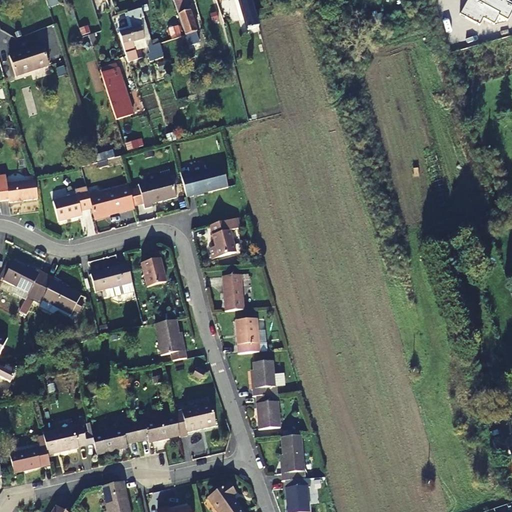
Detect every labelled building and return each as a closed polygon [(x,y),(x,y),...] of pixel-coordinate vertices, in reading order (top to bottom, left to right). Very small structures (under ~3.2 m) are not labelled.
[(185,35),(197,31),(186,0),(184,0),(175,3),(185,35)] [(255,13),(251,0),(240,0),(244,17),(255,13)] [(481,25),(492,3),(484,0),(467,0),(461,15),(481,25)] [(141,18),(143,16),(140,7),(129,11),(134,28),(120,32),(128,56),(129,60),(143,56),(140,47),(135,49),(132,40),(144,37),(141,18)] [(158,57),(163,56),(159,43),(152,44),(150,37),(147,37),(149,51),(156,49),(158,57)] [(13,71),(45,62),(40,41),(7,51),(13,71)] [(101,70),(116,120),(133,115),(117,65),(101,70)] [(150,126),(165,120),(166,125),(181,119),(169,88),(140,99),(150,126)] [(125,142),(127,153),(138,150),(135,140),(125,142)] [(205,188),(206,191),(225,186),(219,165),(186,173),(185,170),(178,172),(184,197),(191,195),(191,192),(205,188)] [(134,185),(141,208),(149,206),(148,203),(173,196),(167,176),(134,185)] [(0,202),(7,202),(8,204),(37,201),(35,182),(6,186),(5,177),(0,177),(0,202)] [(93,218),(132,208),(126,186),(87,196),(90,207),(93,218)] [(79,210),(90,207),(87,196),(84,187),(72,190),(74,195),(50,201),(56,220),(79,215),(79,210)] [(236,229),(233,219),(207,226),(212,245),(206,247),(209,258),(232,252),(227,232),(236,229)] [(40,289),(47,276),(40,272),(38,275),(12,262),(2,281),(30,295),(22,315),(27,317),(33,302),(40,289)] [(133,283),(128,265),(91,274),(96,292),(133,283)] [(161,291),(155,268),(137,272),(142,295),(161,291)] [(224,311),(241,310),(237,274),(220,276),(224,311)] [(40,289),(33,302),(40,305),(39,308),(50,313),(53,307),(71,316),(73,312),(81,297),(52,282),(53,279),(47,276),(40,289)] [(78,302),(73,312),(78,314),(83,305),(78,302)] [(70,319),(71,316),(53,307),(50,313),(53,315),(58,313),(70,319)] [(238,353),(258,351),(255,318),(234,321),(238,353)] [(175,353),(169,323),(148,327),(155,366),(179,361),(178,353),(175,353)] [(251,388),(251,396),(254,396),(267,395),(266,387),(273,386),(271,362),(252,363),(254,388),(251,388)] [(0,384),(3,379),(12,384),(18,372),(7,366),(6,369),(0,366),(0,384)] [(193,378),(201,383),(206,375),(198,370),(193,378)] [(259,415),(256,415),(257,428),(278,426),(276,401),(269,402),(269,395),(267,395),(254,396),(254,403),(257,403),(259,415)] [(179,437),(187,435),(187,432),(216,425),(210,404),(174,412),(175,416),(179,437)] [(175,416),(146,423),(150,440),(151,444),(179,437),(175,416)] [(139,442),(150,440),(146,423),(136,425),(139,442)] [(43,436),(47,454),(80,447),(79,445),(86,444),(82,425),(43,433),(43,436)] [(125,428),(128,444),(139,442),(136,425),(125,428)] [(129,447),(128,444),(125,428),(91,436),(96,455),(129,447)] [(303,471),(299,435),(279,437),(283,474),(280,474),(281,481),(284,481),(300,479),(300,472),(303,471)] [(13,473),(50,466),(47,454),(43,436),(36,437),(38,448),(9,453),(13,473)] [(300,479),(284,481),(287,511),(308,511),(305,479),(300,479)] [(128,511),(123,483),(104,487),(109,511),(128,511)] [(216,511),(240,511),(229,495),(232,492),(227,485),(208,499),(216,511)]
